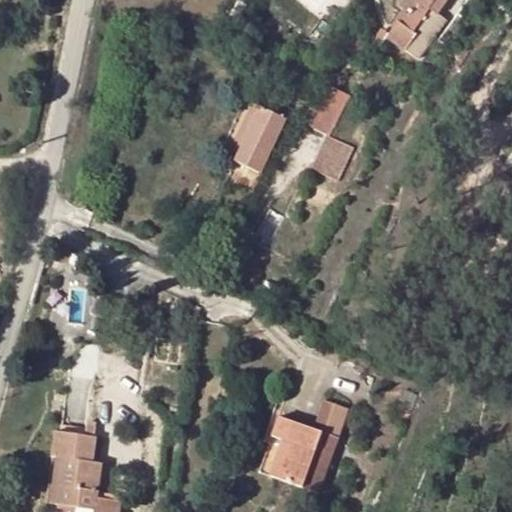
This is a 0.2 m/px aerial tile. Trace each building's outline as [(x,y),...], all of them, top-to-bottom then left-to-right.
[(391,0),(392,3),(404,11),(386,38),(405,51),(416,35),(413,33),(429,10),(436,15),(446,0),(391,0)] [(334,88),(313,129),(329,137),(350,95),(334,88)] [(261,107),(253,103),(227,159),(234,162),(261,107)] [(261,107),(234,162),(259,174),(284,119),(261,107)] [(353,148),(329,137),(314,171),(338,181),(353,148)] [(71,254),(62,249),(58,262),(68,265),(71,254)] [(85,259),(71,254),(68,265),(84,268),(85,259)] [(418,394),(405,389),(398,407),(404,410),(401,417),(408,420),(418,394)] [(318,494),(348,409),(324,400),(313,430),(278,417),(270,437),(281,441),(269,477),(318,494)] [(278,417),(272,415),(262,442),(273,445),(263,475),(269,477),(281,441),(270,437),(278,417)] [(91,462),(96,437),(95,437),(97,425),(87,423),(86,429),(85,436),(60,432),(55,431),(51,458),(62,459),(55,505),(93,510),(92,511),(117,511),(119,501),(96,497),(99,477),(89,476),(91,462)] [(86,429),(61,426),(60,432),(85,436),(86,429)] [(101,463),(91,462),(89,476),(99,477),(101,463)]
